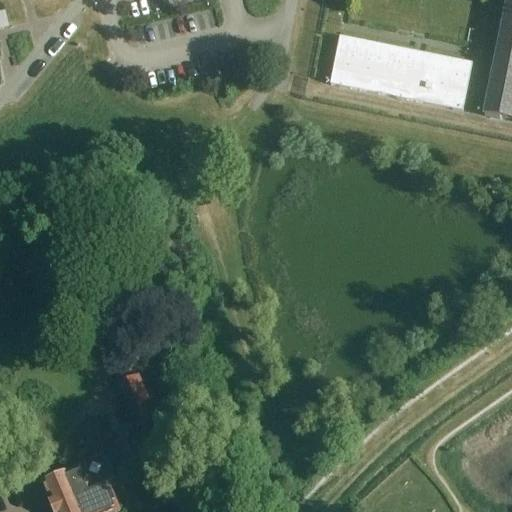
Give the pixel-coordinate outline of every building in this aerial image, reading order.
[(511,0),(506,0),(482,118),(511,124),(511,0)] [(0,13),(0,30),(14,29),(12,12),(0,13)] [(331,87),(463,114),(473,67),(340,40),(331,87)] [(142,387),(120,396),(134,430),(155,421),(142,387)] [(140,472),(149,468),(144,453),(134,457),(140,472)] [(118,511),(107,483),(112,481),(103,458),(41,484),(52,511),(118,511)]
